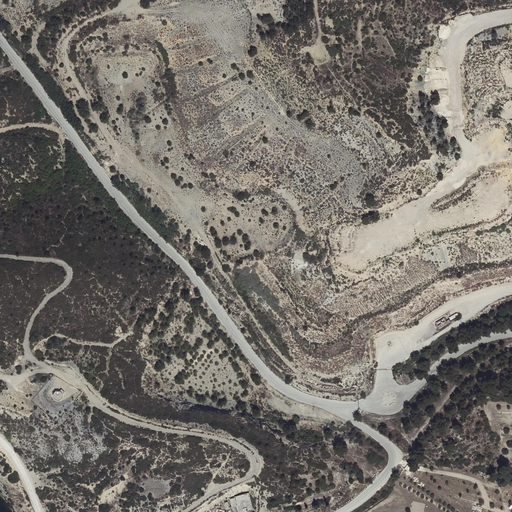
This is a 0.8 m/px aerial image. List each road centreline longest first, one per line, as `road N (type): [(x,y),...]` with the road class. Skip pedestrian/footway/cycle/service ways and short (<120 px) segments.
road 1 (track): [(0,256),(53,261),(71,272),(30,322),(29,357),(77,381),(106,410),(230,440),(254,455),(251,479),(218,486),(189,511)]
road 2 (unclassified): [(0,39),(126,208),(174,254),(263,369),(283,388),(328,406)]
road 3 (track): [(511,10),(467,29),(458,55),(459,117),(475,155)]
road 4 (unclassified): [(328,406),(394,452),(382,480),(342,511)]
road 5 (track): [(389,364),(439,313),(511,287)]
road 6 (unclassified): [(399,398),(469,344),(511,333)]
